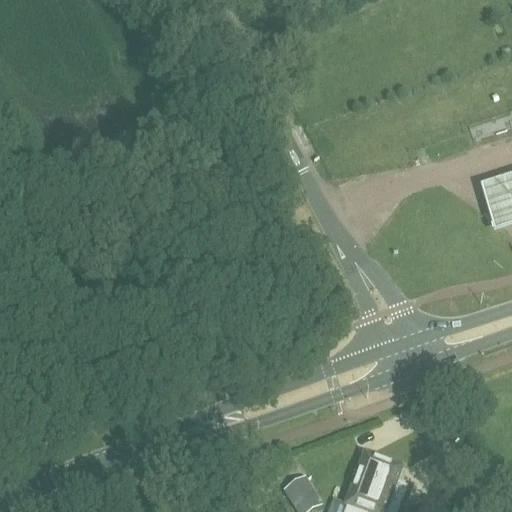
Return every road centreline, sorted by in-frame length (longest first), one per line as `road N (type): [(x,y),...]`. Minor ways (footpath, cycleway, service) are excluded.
road 1 (tertiary): [(399,344),(213,0)]
road 2 (primary): [(154,443),(247,424),(410,370)]
road 3 (primary): [(399,344),(243,400),(154,443)]
road 4 (primary): [(0,499),(154,443)]
